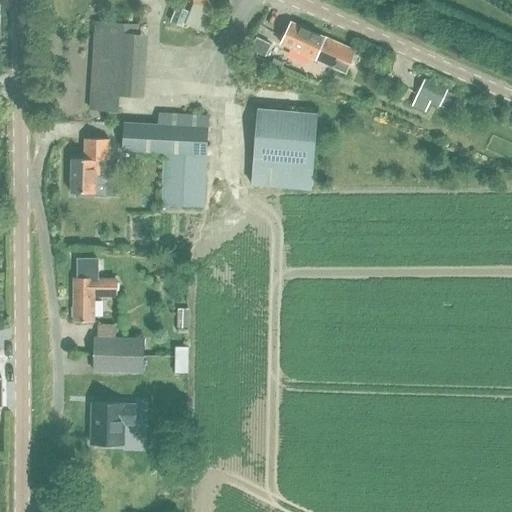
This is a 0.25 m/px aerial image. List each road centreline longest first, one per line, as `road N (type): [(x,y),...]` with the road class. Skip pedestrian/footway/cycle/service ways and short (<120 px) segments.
road 1 (residential): [(36,511),(55,437),(55,285),(37,184),(21,182)]
road 2 (tertiary): [(21,511),(21,182)]
road 3 (tertiary): [(511,92),(296,0)]
road 4 (tertiary): [(21,182),(17,0)]
